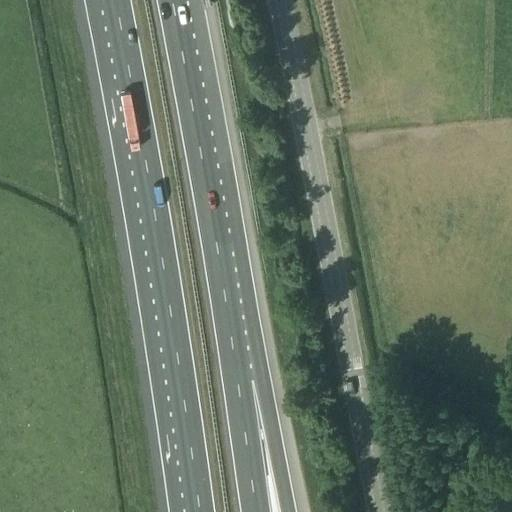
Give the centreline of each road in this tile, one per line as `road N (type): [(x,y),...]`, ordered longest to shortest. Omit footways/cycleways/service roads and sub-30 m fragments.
road 1 (tertiary): [(379,511),(274,0)]
road 2 (motorway): [(115,0),(196,511)]
road 3 (motorway): [(236,384),(170,0)]
road 4 (motorway): [(278,511),(236,384)]
road 5 (motorway): [(253,511),(236,384)]
